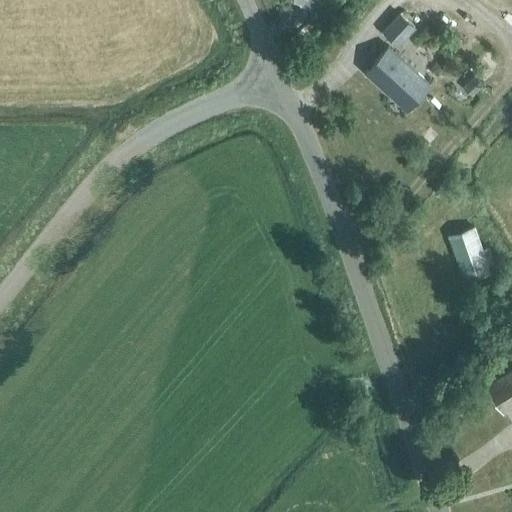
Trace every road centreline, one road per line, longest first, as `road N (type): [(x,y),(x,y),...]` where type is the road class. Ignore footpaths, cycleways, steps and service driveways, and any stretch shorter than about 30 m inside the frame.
road 1 (unclassified): [(438,511),(317,165),(277,78)]
road 2 (unclassified): [(0,300),(105,177),(182,123),(277,78)]
